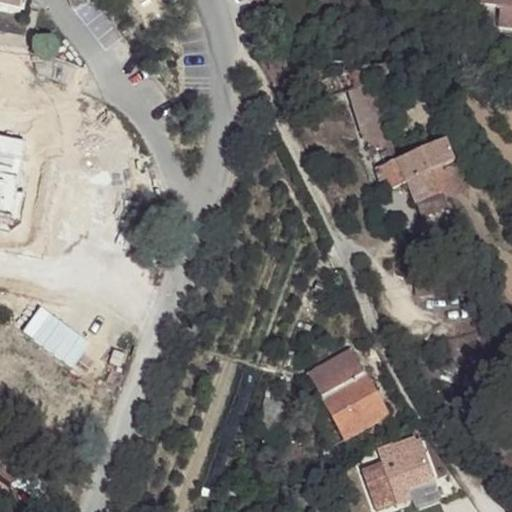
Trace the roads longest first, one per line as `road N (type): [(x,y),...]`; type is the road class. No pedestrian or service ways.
road 1 (unclassified): [(97,511),(194,224)]
road 2 (unclassified): [(55,0),(166,147),(194,224)]
road 3 (unclassified): [(194,224),(226,139),(233,83),(215,0)]
